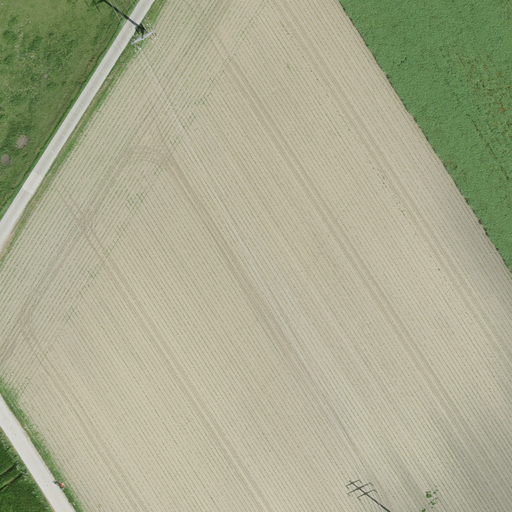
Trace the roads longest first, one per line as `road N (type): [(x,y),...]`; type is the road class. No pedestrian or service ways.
road 1 (track): [(0,234),(147,0)]
road 2 (track): [(0,411),(66,511)]
